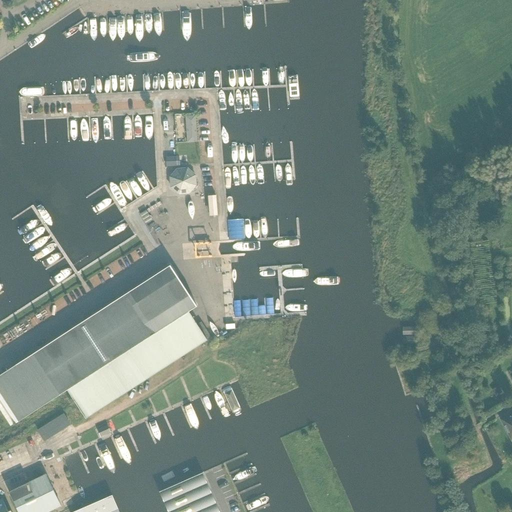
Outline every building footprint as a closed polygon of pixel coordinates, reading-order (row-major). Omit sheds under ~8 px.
[(187,142),(197,142),(195,115),(185,116),(187,142)] [(179,166),(178,157),(169,158),(170,167),(179,166)] [(192,193),(195,190),(194,188),(196,186),(195,176),(187,169),(177,170),(170,178),(171,188),(179,195),(189,194),(191,191),(192,193)] [(196,324),(189,312),(197,307),(170,265),(0,375),(0,401),(15,424),(67,391),(85,419),(207,341),(209,345),(214,342),(201,322),(196,324)] [(416,344),(416,336),(403,336),(403,344),(416,344)] [(511,410),(499,417),(511,442),(511,441),(511,410)] [(69,424),(63,415),(38,431),(43,440),(69,424)] [(100,437),(110,432),(107,425),(96,429),(100,437)] [(207,483),(202,473),(159,492),(163,502),(207,483)] [(18,511),(48,511),(61,506),(46,474),(9,492),(18,511)] [(168,511),(211,493),(207,483),(163,502),(167,511),(168,511)] [(195,511),(216,503),(211,493),(168,511),(195,511)] [(65,508),(74,504),(71,498),(62,502),(65,508)] [(8,511),(2,499),(0,500),(0,511),(11,511),(11,510),(8,511)] [(114,499),(84,511),(112,511),(118,509),(114,499)] [(219,511),(216,503),(195,511),(219,511)]
